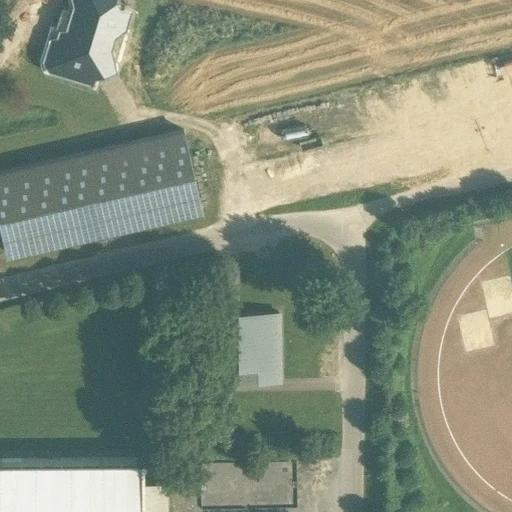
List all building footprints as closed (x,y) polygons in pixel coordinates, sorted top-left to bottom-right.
[(50,37),(44,58),(50,68),(89,81),(92,72),(112,67),(107,43),(111,30),(122,24),(126,9),(108,3),(108,0),(75,0),(76,3),(71,4),(67,20),(63,20),(64,28),(60,28),(57,36),(50,37)] [(0,169),(0,222),(8,255),(202,209),(183,128),(0,169)] [(278,333),(278,311),(239,311),(239,367),(274,367),(274,333),(278,333)] [(140,460),(0,460),(0,511),(142,511),(142,484),(142,458),(140,458),(140,460)] [(142,484),(142,511),(166,511),(166,484),(142,484)]
